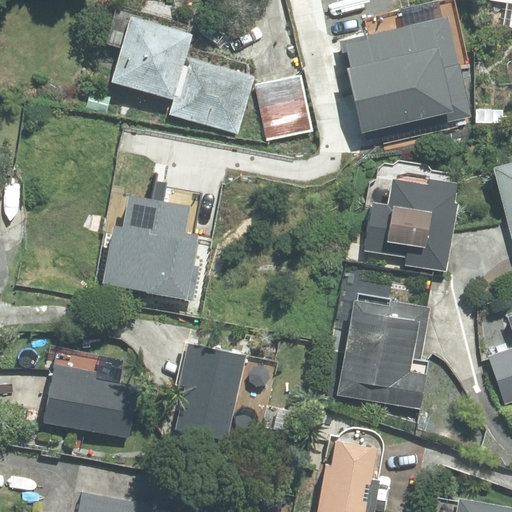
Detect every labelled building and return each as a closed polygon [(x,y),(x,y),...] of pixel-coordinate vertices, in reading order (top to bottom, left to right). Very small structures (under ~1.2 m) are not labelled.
[(511,0),(480,0),(481,0),(506,4),(503,29),(511,30),(511,77),(509,96),(511,96),(511,0)] [(332,38),(354,132),(397,122),(401,138),(478,119),(452,10),(332,38)] [(199,30),(137,11),(117,76),(177,95),(172,110),(240,131),(258,74),(191,54),(199,30)] [(303,73),(259,82),(271,138),(315,128),(303,73)] [(115,96),(90,90),(86,108),(110,114),(115,96)] [(511,157),(483,167),(510,258),(511,257),(511,157)] [(376,193),(368,248),(409,254),(407,263),(450,269),(464,177),(399,167),(395,196),(376,193)] [(161,172),(104,182),(121,282),(179,273),(161,172)] [(361,291),(341,392),(424,408),(431,370),(417,368),(430,304),(361,291)] [(196,339),(179,426),(229,436),(246,349),(196,339)] [(511,348),(492,355),(508,402),(511,400),(511,348)] [(145,376),(61,359),(49,418),(133,435),(145,376)] [(345,433),(335,431),(320,511),(376,511),(390,430),(347,422),(345,433)] [(511,511),(511,501),(463,493),(459,511),(511,511)]
